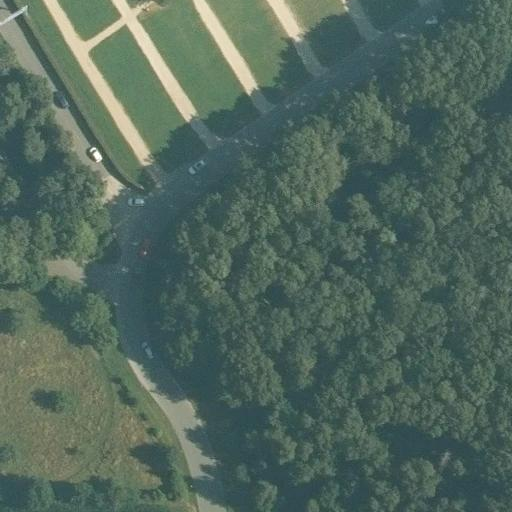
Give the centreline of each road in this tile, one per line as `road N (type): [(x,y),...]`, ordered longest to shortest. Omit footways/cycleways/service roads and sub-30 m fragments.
road 1 (tertiary): [(456,0),(173,203),(131,273)]
road 2 (tertiary): [(131,273),(137,335),(211,475),(217,511)]
road 3 (unclassified): [(72,270),(0,150)]
